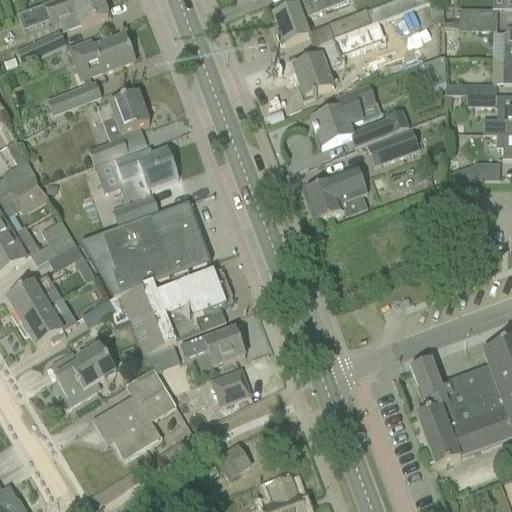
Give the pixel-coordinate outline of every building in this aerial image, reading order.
[(72,0),(71,0),(44,11),(50,29),(58,26),(60,29),(63,39),(83,32),(89,30),(108,23),(99,0),(88,0),(79,4),(75,5),(72,0)] [(275,38),(280,52),(285,51),(285,52),(308,43),(301,24),(320,17),(351,5),(348,0),(299,0),(292,3),(296,13),(274,21),(279,37),(275,38)] [(329,30),(334,46),(376,30),(424,12),(424,10),(431,7),(431,10),(442,5),(442,3),(439,4),(437,0),(410,0),(366,18),(365,17),(329,30)] [(511,0),(503,0),(503,15),(511,14),(511,0)] [(306,70),(294,74),(301,93),(299,94),(304,108),(317,103),(315,100),(332,94),(325,77),(353,67),(351,60),(378,50),(381,50),(382,53),(433,33),(431,29),(444,28),(443,2),(442,3),(442,5),(431,10),(431,28),(424,12),(376,30),(334,46),(319,52),(314,54),(318,65),(306,70)] [(459,15),(458,27),(497,27),(497,15),(459,15)] [(458,37),(497,37),(497,27),(458,27),(458,37)] [(16,57),(23,71),(66,51),(60,38),(16,57)] [(493,64),(511,63),(511,39),(503,39),(493,39),(493,64)] [(68,55),(80,86),(103,77),(103,79),(135,68),(125,42),(96,53),(92,46),(68,55)] [(493,91),(497,91),(497,90),(503,90),(503,91),(511,90),(511,63),(493,64),(493,91)] [(417,72),(429,102),(445,94),(444,64),(417,72)] [(357,88),(360,95),(369,92),(369,91),(376,88),(373,81),(357,88)] [(55,122),(58,128),(66,124),(63,118),(101,103),(96,89),(86,93),(48,108),(53,123),(55,122)] [(466,102),(496,102),(497,91),(493,91),(446,90),(446,102),(451,102),(451,101),(466,101),(466,102)] [(312,127),(322,155),(352,145),(353,144),(350,136),(348,130),(363,126),(359,116),(376,109),(369,92),(360,95),(337,104),(342,117),(312,127)] [(111,111),(98,116),(103,129),(115,124),(122,141),(131,138),(140,134),(150,131),(137,99),(119,107),(110,110),(111,111)] [(466,112),(496,113),(496,102),(466,102),(466,112)] [(386,122),(350,136),(353,144),(352,145),(355,151),(409,131),(403,114),(385,120),(386,122)] [(496,141),(511,141),(511,114),(497,115),(496,126),(483,126),(483,141),(496,141)] [(0,140),(6,151),(15,146),(8,135),(0,140)] [(366,153),(373,174),(420,157),(412,136),(366,153)] [(502,166),(511,166),(511,141),(496,141),(496,154),(502,154),(502,166)] [(110,149),(89,157),(90,157),(94,171),(95,172),(114,164),(128,159),(123,144),(110,149)] [(5,180),(13,194),(14,195),(37,181),(28,168),(27,168),(15,147),(7,152),(19,172),(5,180)] [(131,161),(115,167),(125,193),(121,195),(126,208),(137,204),(150,199),(149,196),(159,192),(167,189),(179,185),(167,155),(152,160),(150,154),(131,161)] [(460,176),(448,181),(449,192),(457,189),(466,186),(473,187),(474,171),(460,176)] [(321,191),(302,198),(314,230),(344,218),(339,206),(364,197),(355,173),(330,183),(332,187),(321,191)] [(20,216),(24,222),(51,206),(38,186),(39,185),(37,181),(14,195),(13,194),(8,197),(20,216)] [(151,203),(114,217),(120,234),(129,231),(145,225),(157,220),(151,203)] [(0,215),(0,249),(25,234),(24,233),(10,242),(2,228),(17,219),(11,209),(0,215)] [(114,305),(112,306),(154,290),(154,289),(192,276),(211,269),(188,209),(107,240),(105,241),(82,250),(114,305)] [(42,239),(56,263),(75,251),(61,228),(42,239)] [(0,249),(0,281),(39,258),(33,248),(25,234),(0,249)] [(48,268),(55,280),(83,263),(75,251),(56,263),(48,268)] [(130,326),(144,362),(207,336),(226,329),(220,314),(227,312),(226,311),(233,308),(231,304),(233,303),(223,279),(222,279),(221,276),(214,278),(213,277),(158,299),(154,290),(112,306),(119,318),(125,328),(130,326)] [(24,295),(7,305),(14,318),(10,320),(17,331),(21,329),(21,330),(50,313),(42,301),(54,294),(47,282),(24,295)] [(89,336),(111,322),(119,318),(112,306),(82,324),(89,336)] [(57,325),(50,313),(21,330),(22,331),(18,333),(24,344),(29,342),(36,354),(46,348),(49,353),(62,345),(59,340),(76,330),(68,318),(57,325)] [(119,318),(111,322),(117,331),(125,328),(119,318)] [(195,364),(201,380),(246,362),(235,336),(204,348),(204,346),(181,356),(186,368),(195,364)] [(415,422),(435,474),(454,467),(511,445),(511,345),(482,358),(487,369),(488,373),(441,390),(419,399),(426,418),(415,422)] [(68,362),(52,372),(58,383),(55,385),(62,396),(56,399),(66,416),(83,406),(100,396),(97,390),(104,386),(100,379),(111,372),(96,346),(83,353),(87,360),(77,366),(73,359),(68,362)] [(410,375),(419,399),(441,390),(432,366),(410,375)] [(133,389),(155,427),(175,414),(154,376),(133,389)] [(212,387),(221,412),(250,401),(241,377),(212,387)] [(108,442),(124,468),(162,445),(152,429),(135,401),(92,427),(103,445),(108,442)] [(216,468),(228,486),(250,471),(238,453),(216,468)] [(189,487),(194,495),(219,478),(213,470),(189,487)] [(302,511),(292,485),(268,494),(274,509),(266,511),(302,511)] [(0,511),(21,511),(10,492),(2,497),(0,492),(0,511)]
